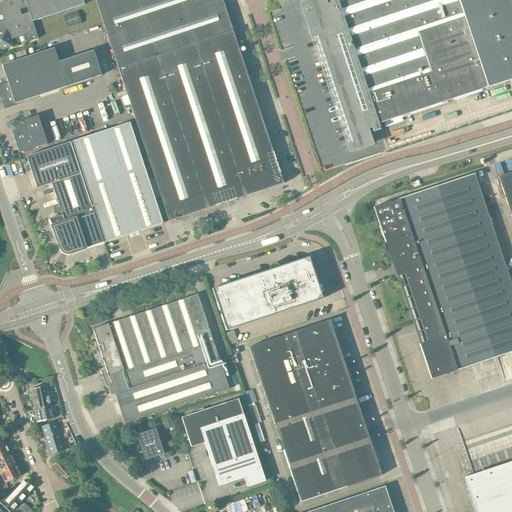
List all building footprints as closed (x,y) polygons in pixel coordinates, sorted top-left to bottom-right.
[(10,0),(0,3),(0,11),(3,21),(0,22),(0,51),(13,47),(10,39),(26,33),(29,42),(38,39),(32,21),(84,5),(82,0),(10,0)] [(95,0),(168,222),(283,184),(221,0),(95,0)] [(328,0),(330,4),(325,6),(323,1),(322,2),(320,3),(318,5),(317,6),(316,8),(315,10),(314,11),(313,13),(313,15),(313,17),(313,20),(313,22),(313,24),(315,30),(316,35),(352,145),(369,139),(366,131),(371,129),(373,133),(377,131),(380,130),(378,125),(511,80),(511,11),(508,0),(346,0),(345,0),(328,0)] [(78,11),(62,16),(66,28),(82,23),(78,11)] [(0,85),(0,88),(6,107),(102,75),(93,51),(59,62),(54,48),(2,65),(8,83),(0,85)] [(14,127),(10,128),(18,153),(46,144),(37,116),(13,124),(14,127)] [(71,142),(105,243),(162,224),(129,123),(71,142)] [(70,252),(70,253),(103,242),(69,142),(26,157),(36,189),(51,184),(61,214),(48,218),(60,249),(61,248),(62,250),(63,251),(65,252),(66,253),(70,252)] [(374,207),(372,207),(376,219),(384,242),(389,241),(396,263),(392,264),(396,276),(400,275),(420,335),(423,342),(418,344),(430,379),(437,377),(511,351),(511,288),(475,178),(482,176),(480,171),(374,207)] [(511,171),(497,177),(511,222),(511,171)] [(322,298),(308,257),(213,289),(227,329),(322,298)] [(108,390),(217,354),(213,342),(197,294),(93,328),(105,367),(99,369),(105,387),(107,386),(108,390)] [(368,435),(330,320),(249,347),(301,502),(381,475),(368,435)] [(234,330),(227,333),(230,344),(238,342),(234,330)] [(217,354),(108,390),(110,395),(114,393),(124,423),(229,389),(217,354)] [(34,410),(50,407),(46,386),(30,389),(34,410)] [(237,398),(181,417),(191,446),(204,442),(206,441),(220,484),(244,476),(247,486),(265,480),(237,398)] [(50,407),(34,410),(37,422),(53,419),(52,416),(50,407)] [(42,426),(50,454),(63,450),(54,422),(42,426)] [(136,434),(142,452),(142,453),(143,453),(144,457),(147,458),(151,457),(163,453),(155,428),(136,434)] [(0,445),(0,458),(9,454),(4,443),(0,445)] [(0,458),(0,471),(15,465),(9,454),(0,458)] [(59,460),(53,466),(63,477),(69,471),(59,460)] [(511,511),(511,461),(463,478),(474,511),(511,511)] [(20,476),(15,465),(0,471),(0,474),(4,483),(5,483),(20,476)] [(1,501),(3,503),(11,511),(33,487),(25,479),(17,488),(14,486),(1,501)] [(393,495),(389,496),(385,486),(308,511),(393,511),(391,504),(395,503),(393,495)] [(9,511),(0,503),(0,511),(9,511)]
